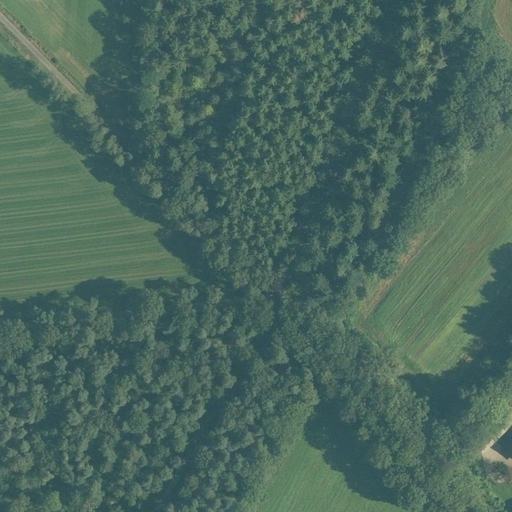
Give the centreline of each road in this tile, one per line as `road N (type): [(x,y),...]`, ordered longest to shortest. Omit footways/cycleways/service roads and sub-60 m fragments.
road 1 (unclassified): [(262,277),(0,20)]
road 2 (unclassified): [(474,511),(262,277)]
road 3 (unclassified): [(262,277),(372,0)]
road 4 (unclassified): [(136,511),(262,277)]
road 5 (unclassified): [(0,313),(262,277)]
